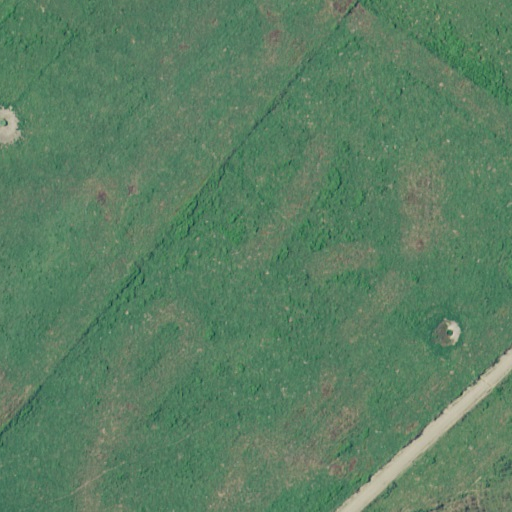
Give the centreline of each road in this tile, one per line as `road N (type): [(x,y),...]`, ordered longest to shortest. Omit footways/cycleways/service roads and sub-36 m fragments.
road 1 (track): [(217,511),(384,352),(511,195)]
road 2 (track): [(0,412),(118,511)]
